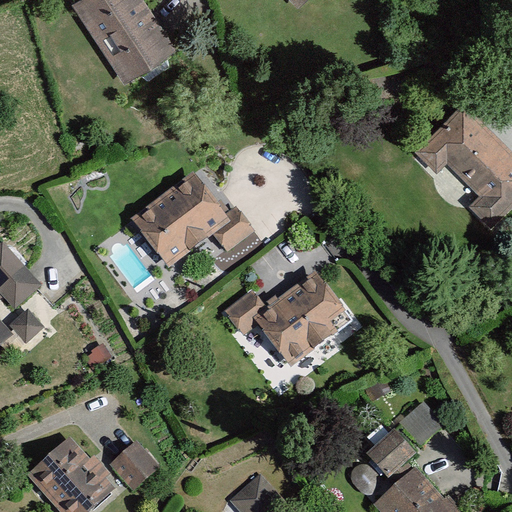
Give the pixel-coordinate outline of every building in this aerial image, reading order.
[(177,54),(140,0),(85,0),(75,7),(129,86),(177,54)] [(316,0),(283,0),(303,16),(316,0)] [(511,146),(467,100),(417,147),(490,222),(511,200),(511,146)] [(237,232),(196,179),(136,225),(177,278),(237,232)] [(0,240),(0,282),(20,303),(44,281),(4,237),(0,240)] [(350,330),(310,272),(246,317),(286,375),(350,330)] [(13,321),(30,339),(45,325),(28,306),(13,321)] [(0,325),(0,353),(14,341),(0,325)] [(105,346),(86,358),(93,369),(112,356),(105,346)] [(402,416),(414,444),(439,434),(428,405),(402,416)] [(396,428),(368,453),(390,477),(418,452),(396,428)] [(114,461),(137,487),(164,463),(140,437),(114,461)] [(53,511),(94,511),(116,495),(76,446),(30,482),(53,511)] [(459,511),(417,464),(376,501),(385,511),(459,511)] [(263,471),(234,498),(247,511),(277,511),(290,501),(263,471)]
